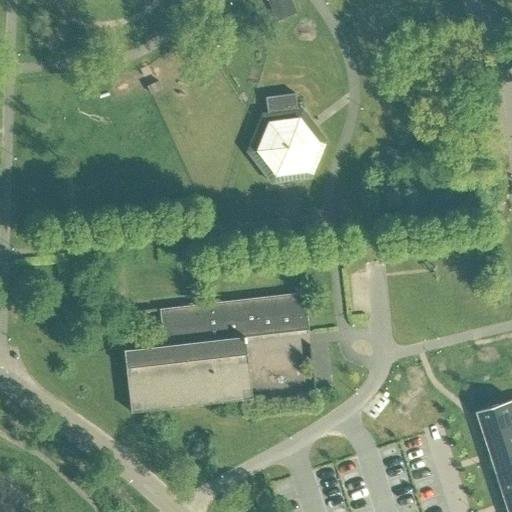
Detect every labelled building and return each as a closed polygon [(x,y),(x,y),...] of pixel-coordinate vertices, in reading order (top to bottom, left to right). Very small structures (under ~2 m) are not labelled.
[(296,14),(289,0),(267,0),(266,1),(275,23),(296,14)] [(246,152),(270,183),(310,178),(325,141),(300,109),(296,110),(294,94),(264,98),(266,114),(262,114),(246,152)] [(158,309),(163,345),(123,350),(130,412),(251,399),(245,353),(244,337),(259,336),(260,340),(261,339),(261,336),(276,334),(277,338),(278,338),(278,334),(293,332),(294,336),(295,336),(295,332),(306,330),(306,334),(308,334),(303,293),(219,302),(158,309)] [(511,399),(478,411),(485,432),(511,423),(511,399)] [(511,423),(485,432),(492,453),(511,446),(511,423)] [(511,446),(492,453),(498,473),(511,468),(511,446)] [(511,468),(498,473),(505,494),(511,491),(511,468)]
